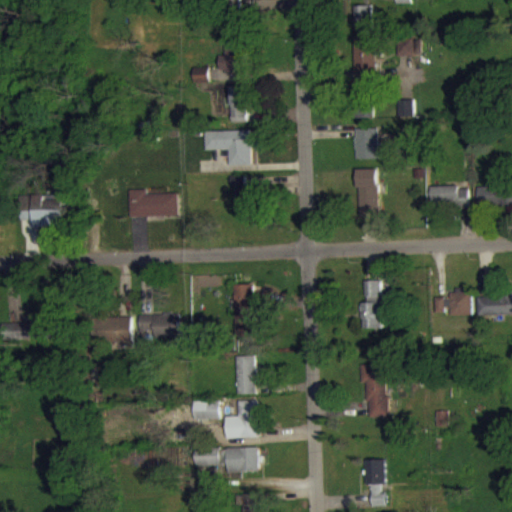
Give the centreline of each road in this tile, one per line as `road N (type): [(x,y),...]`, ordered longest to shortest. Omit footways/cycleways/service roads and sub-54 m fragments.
road 1 (residential): [(0,265),(511,241)]
road 2 (residential): [(300,0),(314,511)]
